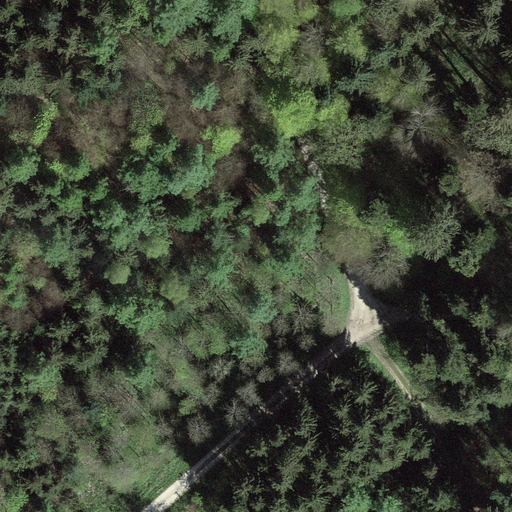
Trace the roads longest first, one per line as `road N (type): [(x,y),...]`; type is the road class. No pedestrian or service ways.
road 1 (track): [(144,511),(374,319),(416,310),(511,319)]
road 2 (track): [(374,319),(303,130),(271,0)]
